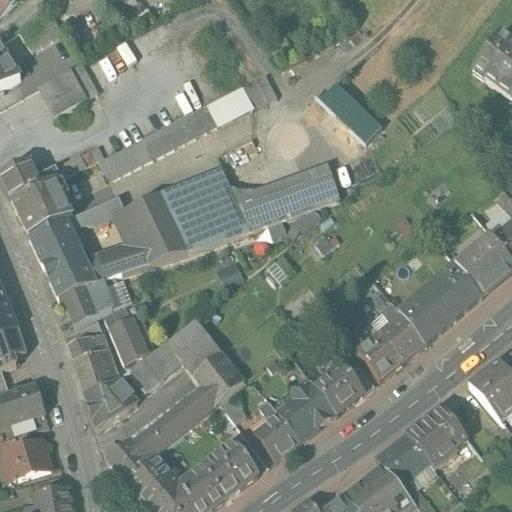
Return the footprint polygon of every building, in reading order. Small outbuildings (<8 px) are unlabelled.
[(0,0),(0,19),(19,0),(0,0)] [(48,16),(18,36),(31,56),(61,36),(48,16)] [(511,42),(503,36),(473,74),(511,104),(511,42)] [(0,53),(0,95),(19,83),(0,53)] [(79,68),(37,92),(54,122),(96,98),(79,68)] [(381,130),(336,88),(318,108),(362,150),(381,130)] [(241,91),(174,126),(185,147),(252,112),(241,91)] [(174,126),(141,143),(152,164),(185,147),(174,126)] [(141,143),(99,165),(110,185),(152,164),(141,143)] [(89,155),(54,173),(60,186),(72,179),(95,167),(89,155)] [(27,166),(0,179),(0,183),(13,209),(55,188),(60,186),(54,173),(36,182),(27,166)] [(141,251),(86,269),(49,286),(58,305),(82,295),(85,294),(92,291),(114,283),(117,281),(266,231),(257,207),(238,214),(220,176),(125,218),(123,218),(124,220),(141,251)] [(55,188),(13,209),(29,244),(66,228),(66,227),(72,224),(55,188)] [(72,224),(66,227),(66,228),(71,237),(85,230),(95,231),(124,220),(123,218),(125,218),(118,203),(72,224)] [(485,209),(469,219),(489,242),(490,241),(490,242),(497,237),(486,225),(494,219),(485,209)] [(511,224),(497,237),(490,242),(511,267),(511,224)] [(66,228),(29,244),(49,286),(86,269),(71,237),(66,228)] [(306,250),(317,263),(334,248),(323,235),(306,250)] [(489,242),(454,271),(480,301),(511,274),(511,267),(490,242),(490,241),(489,242)] [(453,269),(397,317),(423,350),(480,301),(454,271),(453,269)] [(114,283),(101,288),(104,294),(116,289),(114,283)] [(85,294),(82,295),(64,303),(75,330),(112,315),(104,294),(101,288),(92,291),(85,294)] [(2,297),(0,297),(0,340),(17,333),(2,297)] [(139,308),(132,312),(138,322),(145,318),(139,308)] [(397,317),(389,308),(381,315),(391,328),(378,338),(401,367),(423,350),(397,317)] [(126,314),(105,324),(124,369),(146,358),(126,314)] [(98,327),(64,341),(68,352),(102,339),(103,339),(98,327)] [(378,338),(365,349),(350,330),(341,337),(378,385),(401,367),(378,338)] [(17,333),(0,340),(0,375),(15,370),(13,362),(25,358),(17,333)] [(68,352),(84,400),(115,388),(117,387),(119,385),(109,355),(103,339),(102,339),(68,352)] [(167,348),(147,363),(163,384),(183,369),(167,348)] [(310,366),(297,350),(286,358),(300,375),(310,366)] [(511,354),(496,366),(511,383),(511,354)] [(221,360),(191,383),(199,394),(200,394),(214,412),(218,409),(228,400),(243,388),(221,360)] [(147,363),(129,378),(145,398),(163,384),(147,363)] [(511,383),(496,366),(469,388),(505,431),(511,438),(511,383)] [(342,368),(313,391),(335,418),(364,396),(342,368)] [(4,387),(0,388),(0,400),(8,398),(4,387)] [(112,391),(84,400),(96,436),(126,418),(136,409),(117,387),(115,388),(112,391)] [(310,388),(303,394),(292,392),(291,403),(284,408),(287,411),(277,419),(299,446),(335,418),(313,391),(310,388)] [(8,398),(0,400),(0,433),(45,418),(36,389),(8,398)] [(199,394),(157,426),(172,447),(214,412),(200,394),(199,394)] [(228,400),(218,409),(233,428),(244,420),(228,400)] [(277,419),(266,405),(258,411),(268,424),(253,436),(275,465),(299,446),(277,419)] [(441,410),(404,438),(429,468),(442,483),(464,465),(464,464),(476,454),(441,410)] [(157,426),(127,448),(128,448),(120,454),(107,465),(124,488),(154,462),(172,447),(157,426)] [(511,438),(505,431),(484,447),(496,462),(511,449),(511,438)] [(429,468),(404,438),(375,461),(388,478),(400,491),(429,468)] [(13,442),(0,445),(0,459),(1,459),(17,454),(13,442)] [(113,446),(102,453),(105,464),(107,465),(120,454),(113,446)] [(233,446),(177,489),(154,462),(124,488),(145,511),(213,511),(257,479),(233,446)] [(17,454),(1,459),(3,467),(0,472),(0,474),(3,484),(9,487),(49,475),(40,447),(17,454)] [(476,454),(464,464),(464,465),(475,477),(487,468),(476,454)] [(388,478),(365,497),(360,490),(345,502),(353,511),(417,511),(406,499),(400,491),(388,478)] [(71,511),(67,492),(33,498),(35,511),(71,511)] [(426,511),(428,511),(415,496),(406,499),(417,511),(419,511),(422,510),(423,511),(426,511)] [(338,511),(328,498),(313,509),(314,511),(338,511)] [(314,511),(313,509),(308,503),(297,511),(314,511)]
